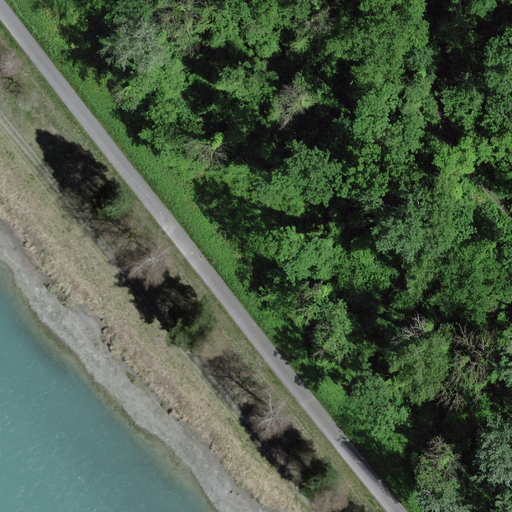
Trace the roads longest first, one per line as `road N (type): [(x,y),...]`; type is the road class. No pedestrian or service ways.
road 1 (track): [(0,2),(398,511)]
road 2 (track): [(0,110),(324,511)]
